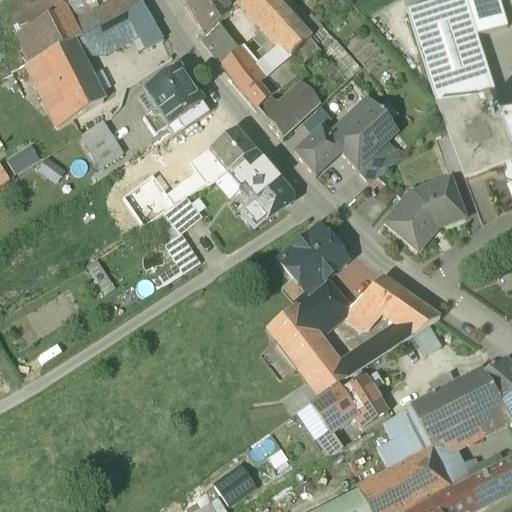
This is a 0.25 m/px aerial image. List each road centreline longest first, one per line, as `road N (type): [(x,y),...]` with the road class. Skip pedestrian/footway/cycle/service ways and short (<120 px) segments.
road 1 (tertiary): [(153,0),(187,57),(312,199),(420,289)]
road 2 (track): [(0,408),(312,199)]
